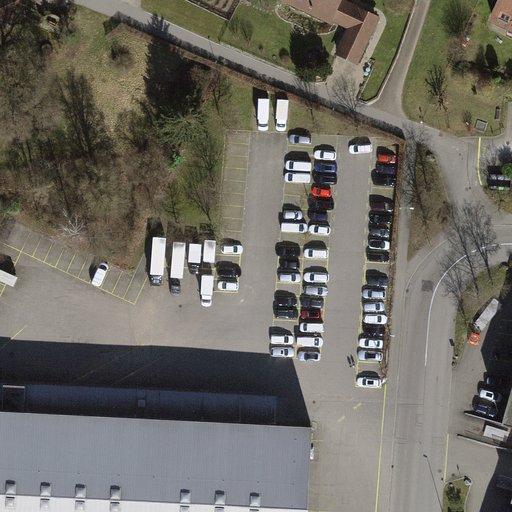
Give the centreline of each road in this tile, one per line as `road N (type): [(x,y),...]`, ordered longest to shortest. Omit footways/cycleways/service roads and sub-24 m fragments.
road 1 (residential): [(484,247),(452,157),(430,139),(95,0)]
road 2 (tertiary): [(484,247),(460,258),(435,293),(417,511)]
